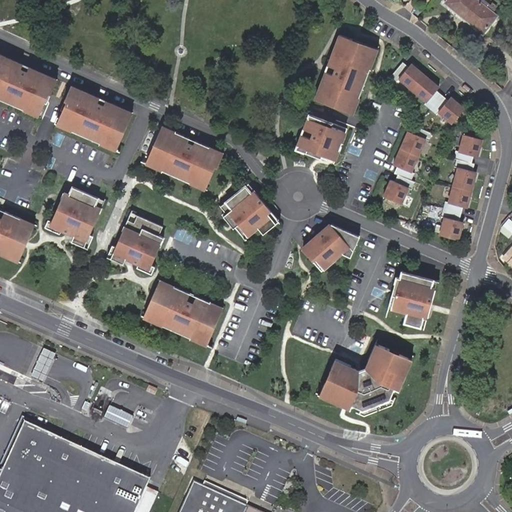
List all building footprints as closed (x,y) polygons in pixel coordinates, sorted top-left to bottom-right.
[(470,18),(483,1),(481,0),(479,0),(479,1),(478,0),(446,0),(444,3),(457,14),(460,10),(470,18)] [(488,5),(483,1),(470,18),(474,21),(471,26),(482,35),(498,15),(493,11),(494,10),(488,5)] [(467,22),(470,18),(460,10),(457,14),(467,22)] [(335,53),(341,36),(338,35),(331,51),(335,53)] [(351,40),(341,36),(335,53),(331,51),(321,80),(324,81),(317,101),(328,105),(329,101),(340,106),(338,109),(348,112),(354,97),(357,98),(371,62),(367,61),(372,48),(361,43),(359,47),(349,43),(351,40)] [(371,62),(376,49),(372,48),(367,61),(371,62)] [(41,74),(7,59),(6,62),(0,59),(0,100),(22,110),(23,106),(39,113),(43,104),(41,103),(45,93),(49,95),(54,85),(39,79),(41,74)] [(435,90),(437,87),(423,75),(409,64),(407,67),(401,62),(389,76),(395,81),(398,79),(425,101),(423,104),(435,114),(437,112),(451,123),(463,109),(449,97),(446,100),(435,90)] [(56,80),(41,74),(39,79),(54,85),(56,80)] [(317,101),(324,81),(321,80),(313,99),(317,101)] [(84,93),(70,86),(67,91),(82,97),(84,93)] [(118,108),(84,93),(82,97),(67,91),(63,101),(67,103),(63,113),(60,112),(57,121),(72,128),(71,131),(98,143),(100,140),(116,147),(120,138),(117,137),(121,127),(125,128),(130,117),(116,111),(118,108)] [(351,114),(357,98),(354,97),(348,112),(351,114)] [(39,113),(23,106),(22,110),(38,117),(39,113)] [(131,113),(118,108),(116,111),(130,117),(131,113)] [(346,129),(307,115),(295,149),(314,156),(315,153),(320,155),(330,159),(334,149),(338,150),(346,129)] [(72,128),(57,121),(55,125),(71,131),(72,128)] [(174,132),(161,126),(159,130),(172,135),(174,132)] [(410,172),(424,139),(427,141),(431,133),(414,126),(411,133),(407,131),(392,165),(396,166),(393,173),(396,175),(393,181),(390,180),(382,197),(399,204),(407,188),(410,190),(413,182),(409,180),(413,173),(410,172)] [(172,135),(159,130),(154,141),(157,142),(153,152),(150,151),(146,160),(162,167),(161,171),(188,183),(190,179),(206,186),(209,177),(207,176),(211,166),(216,168),(220,158),(206,152),(208,147),(174,132),(172,135)] [(466,207),(475,172),(471,171),(473,164),(470,163),(472,156),(476,157),(481,139),(462,134),(458,151),(455,150),(453,158),(456,159),(454,167),(457,167),(447,202),(444,201),(440,217),(443,217),(439,234),(457,239),(462,222),(458,221),(462,206),(466,207)] [(116,147),(100,140),(98,143),(115,151),(116,147)] [(222,153),(208,147),(206,152),(220,158),(222,153)] [(264,162),(269,152),(259,148),(255,158),(264,162)] [(162,167),(146,160),(144,164),(161,171),(162,167)] [(206,186),(190,179),(188,183),(204,190),(206,186)] [(253,191),(247,184),(244,186),(250,193),(253,191)] [(271,213),(262,202),(262,203),(258,198),(258,197),(253,191),(250,193),(244,186),(219,206),(225,214),(222,216),(232,228),(237,224),(247,236),(257,228),(261,234),(274,223),(268,215),(271,213)] [(84,245),(101,207),(98,205),(101,198),(75,187),(72,196),(64,192),(51,220),(50,224),(61,229),(74,235),(72,240),(84,245)] [(27,237),(32,228),(16,221),(17,218),(0,209),(0,250),(18,258),(23,247),(20,246),(24,236),(27,237)] [(277,221),(271,213),(268,215),(274,223),(277,221)] [(153,267),(165,239),(157,236),(161,227),(136,215),(133,223),(129,221),(112,260),(125,266),(127,260),(140,266),(151,271),(153,267)] [(32,228),(33,225),(17,218),(16,221),(32,228)] [(511,233),(511,220),(509,218),(500,229),(509,237),(511,233)] [(50,224),(51,220),(48,219),(45,226),(59,233),(61,229),(50,224)] [(350,257),(357,239),(344,234),(345,231),(329,224),(322,230),(323,231),(318,235),(317,234),(308,241),(310,242),(301,249),(312,261),(315,259),(323,269),(334,259),(332,258),(340,251),(342,254),(350,257)] [(358,236),(345,231),(344,234),(357,239),(358,236)] [(511,245),(501,257),(511,265),(511,245)] [(0,254),(17,262),(18,258),(0,250),(0,254)] [(323,269),(315,259),(312,261),(320,271),(323,269)] [(151,271),(140,266),(139,269),(153,276),(157,268),(153,267),(151,271)] [(429,302),(431,296),(432,296),(434,288),(430,287),(432,279),(401,271),(399,278),(395,277),(391,291),(393,291),(395,292),(391,308),(406,312),(403,322),(420,326),(423,314),(426,315),(430,302),(429,302)] [(175,287),(159,280),(157,283),(173,290),(175,287)] [(215,322),(220,311),(208,306),(209,302),(175,287),(173,290),(157,283),(153,293),(156,294),(152,304),(149,303),(144,314),(163,322),(162,326),(190,338),(191,335),(207,341),(211,332),(208,331),(212,321),(215,322)] [(221,308),(209,302),(208,306),(220,311),(221,308)] [(163,322),(144,314),(142,317),(162,326),(163,322)] [(207,341),(191,335),(190,338),(205,345),(207,341)] [(372,357),(378,344),(375,343),(369,356),(370,356),(372,357)] [(397,389),(404,376),(400,374),(408,358),(399,354),(397,357),(387,352),(389,349),(378,344),(372,357),(370,356),(365,368),(359,370),(347,365),(346,367),(333,361),(328,372),(332,373),(328,383),(325,382),(321,391),(336,398),(335,401),(341,404),(343,400),(361,409),(362,409),(389,399),(389,398),(394,388),(397,389)] [(56,354),(44,349),(31,377),(43,382),(56,354)] [(348,364),(335,358),(333,361),(346,367),(347,365),(348,364)] [(404,376),(411,359),(408,358),(400,374),(404,376)] [(336,398),(321,391),(320,395),(335,401),(336,398)] [(362,411),(390,401),(391,399),(389,398),(389,399),(362,409),(361,409),(360,411),(362,411)] [(135,416),(110,405),(104,418),(129,430),(135,416)] [(135,511),(146,488),(150,480),(25,423),(3,471),(0,477),(0,511),(135,511)] [(260,511),(194,481),(179,511),(260,511)] [(150,511),(159,494),(146,488),(135,511),(150,511)]
